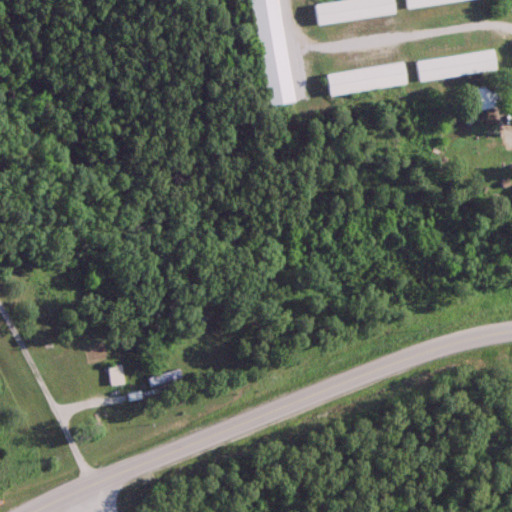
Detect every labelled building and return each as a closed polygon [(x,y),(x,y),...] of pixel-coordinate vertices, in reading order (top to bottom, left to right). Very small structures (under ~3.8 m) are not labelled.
[(275,0),(245,0),(261,108),(290,104),(275,0)] [(315,27),(392,16),(389,0),(354,0),(312,6),(315,27)] [(479,0),(403,0),(405,10),(479,0)] [(413,62),(416,83),(493,73),(491,52),(413,62)] [(323,76),(326,97),(404,87),(400,65),(323,76)] [(473,91),(475,112),(494,110),(492,89),(473,91)] [(108,387),(122,386),(120,366),(106,368),(108,387)] [(149,390),(179,381),(176,371),(146,380),(149,390)]
